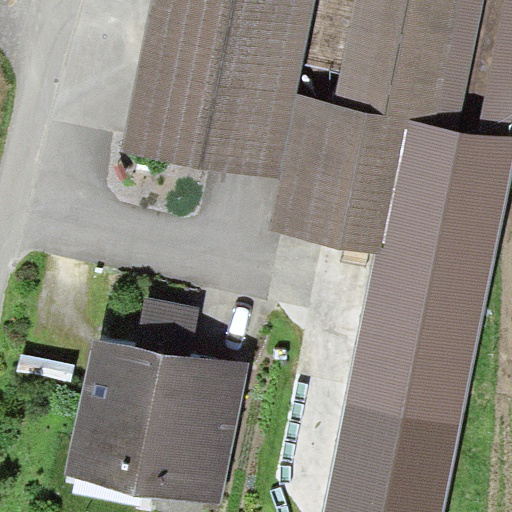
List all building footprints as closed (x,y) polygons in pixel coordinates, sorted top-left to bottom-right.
[(151,0),(122,151),(281,182),(299,91),(317,0),(151,0)] [(384,254),(409,120),(434,125),(460,129),(485,0),(355,0),(336,102),(299,91),(281,182),(270,229),(375,252),(384,254)] [(511,0),(506,0),(480,130),(511,136),(511,0)] [(460,129),(434,125),(409,120),(384,254),(375,252),(326,511),(441,511),(511,154),(511,136),(480,130),(460,129)] [(146,295),(136,346),(189,356),(198,306),(146,295)] [(91,338),(66,474),(220,504),(247,368),(189,356),(136,346),(91,338)]
